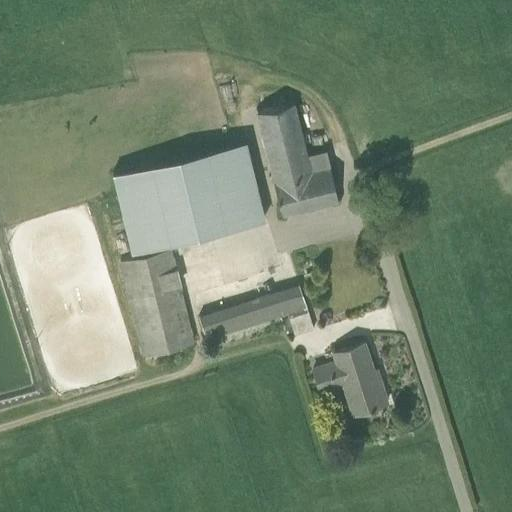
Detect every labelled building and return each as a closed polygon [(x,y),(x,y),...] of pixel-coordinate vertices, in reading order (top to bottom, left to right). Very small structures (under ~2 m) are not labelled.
[(326,149),(306,154),(294,101),(256,110),(274,179),(273,180),(281,212),(280,212),(280,213),(338,199),(330,166),(326,149)] [(130,250),(264,218),(245,139),(111,172),(130,250)] [(170,247),(121,260),(132,307),(181,295),(170,247)] [(304,284),(202,306),(208,333),(289,315),(292,332),(314,327),(304,284)] [(193,342),(181,295),(132,307),(144,355),(193,342)] [(353,412),(387,401),(379,378),(376,379),(363,341),(334,351),(337,360),(313,368),(319,389),(343,381),(353,412)]
